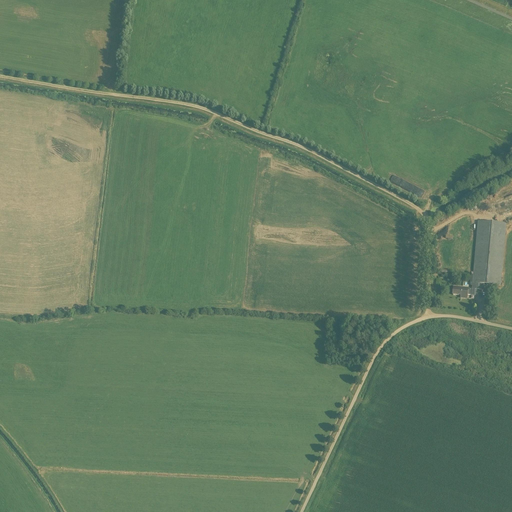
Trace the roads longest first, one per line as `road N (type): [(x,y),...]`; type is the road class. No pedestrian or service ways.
road 1 (track): [(0,75),(218,114),(307,148),(418,208),(431,229)]
road 2 (unclassified): [(299,511),(385,340),(428,316),(511,328)]
